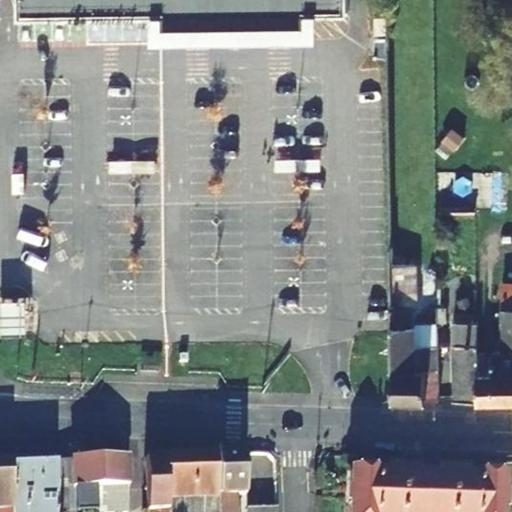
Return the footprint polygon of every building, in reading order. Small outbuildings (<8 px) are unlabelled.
[(347,12),(347,0),(20,0),(20,15),(87,15),(162,15),(309,13),(347,12)] [(309,13),(162,15),(163,29),(310,28),(309,13)] [(389,33),(389,22),(378,23),(378,33),(389,33)] [(478,348),(477,287),(453,287),(454,399),(479,400),(478,348)] [(511,287),(502,287),(502,306),(511,305),(511,287)] [(34,290),(0,289),(0,338),(34,338),(34,290)] [(416,305),(392,304),(393,398),(427,399),(428,398),(439,399),(438,323),(416,323),(416,305)] [(511,399),(511,305),(502,306),(503,348),(478,348),(479,400),(511,399)] [(233,511),(232,496),(243,496),(242,451),(215,452),(215,459),(217,511),(233,511)] [(217,511),(215,459),(165,460),(166,511),(217,511)] [(166,511),(165,460),(146,461),(147,511),(166,511)] [(63,464),(63,472),(56,473),(57,511),(93,511),(123,511),(123,490),(125,490),(124,462),(63,464)] [(11,465),(12,511),(57,511),(56,473),(55,464),(11,465)] [(0,511),(12,511),(11,465),(0,465),(0,511)] [(376,511),(377,474),(377,473),(350,472),(348,511),(376,511)] [(376,511),(400,511),(402,475),(377,474),(376,511)] [(425,511),(427,476),(402,475),(400,511),(425,511)] [(450,511),(451,476),(427,476),(425,511),(450,511)] [(475,511),(477,477),(451,476),(450,511),(475,511)] [(501,511),(502,477),(477,477),(475,511),(501,511)]
